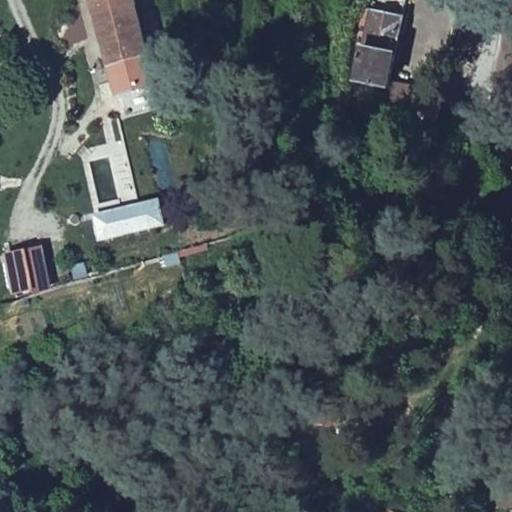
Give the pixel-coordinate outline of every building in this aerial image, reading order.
[(155,84),(130,0),(93,0),(120,94),(124,92),(155,84)] [(388,86),(401,18),(371,12),(370,14),(364,13),(358,46),(364,48),(357,80),(388,86)] [(390,105),(423,118),(426,87),(393,83),(390,105)] [(161,103),(155,84),(124,92),(130,113),(161,103)] [(313,398),(310,422),(335,424),(337,401),(313,398)]
